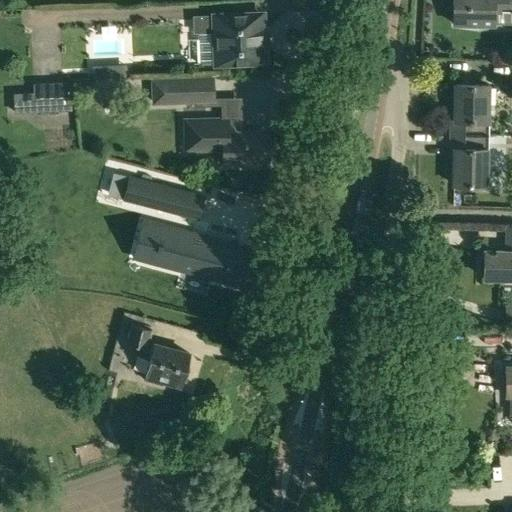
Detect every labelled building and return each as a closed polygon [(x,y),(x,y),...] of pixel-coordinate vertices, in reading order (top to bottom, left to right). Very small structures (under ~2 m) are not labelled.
[(511,0),(454,0),(454,22),(496,23),(496,22),(511,22),(511,0)] [(263,14),(198,17),(191,17),(191,33),(199,33),(200,60),(218,59),(218,63),(233,63),(233,65),(250,65),(250,62),(265,62),(264,30),(263,14)] [(127,47),(127,23),(62,23),(62,47),(127,47)] [(214,100),(214,97),(213,78),(153,81),(154,102),(201,100),(214,100)] [(68,105),(67,81),(27,83),(27,91),(7,92),(8,108),(68,105)] [(452,119),(452,133),(487,134),(488,84),(457,83),(456,119),(452,119)] [(223,151),(223,162),(223,163),(265,163),(264,133),(243,133),(228,133),(228,119),(221,119),(195,120),(195,152),(216,152),(223,151)] [(486,185),(487,134),(452,133),(451,147),(455,148),(455,184),(486,185)] [(114,173),(108,194),(125,199),(182,214),(188,191),(131,176),(131,177),(114,173)] [(511,227),(507,228),(507,251),(486,251),(486,273),(507,273),(507,278),(511,277),(511,227)] [(239,285),(248,249),(186,234),(185,237),(162,231),(155,258),(178,264),(177,269),(239,285)] [(163,383),(163,381),(182,386),(191,353),(150,343),(154,330),(132,324),(127,343),(153,350),(146,379),(163,383)] [(120,467),(134,461),(127,447),(114,453),(120,467)]
